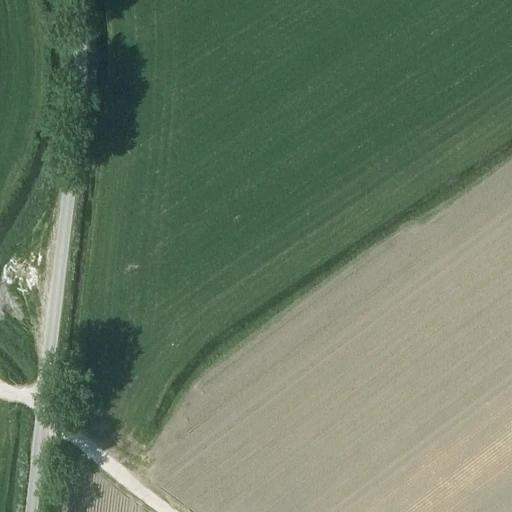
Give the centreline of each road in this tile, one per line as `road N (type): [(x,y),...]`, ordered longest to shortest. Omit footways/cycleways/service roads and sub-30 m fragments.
road 1 (unclassified): [(30,511),(78,104),(76,0)]
road 2 (unknown): [(41,410),(170,511)]
